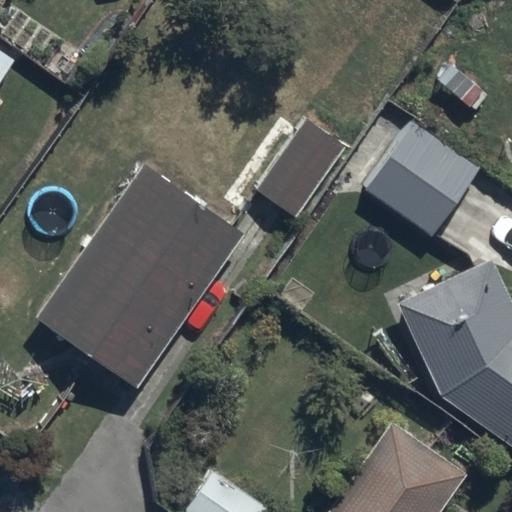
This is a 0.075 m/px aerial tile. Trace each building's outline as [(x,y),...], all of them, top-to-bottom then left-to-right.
[(303,114),(251,190),(292,219),(345,144),(303,114)] [(409,119),(363,186),(428,231),(474,164),(409,119)] [(137,163),(30,317),(134,384),(238,233),(137,163)] [(387,302),(428,395),(511,456),(511,315),(488,259),(387,302)] [(388,424),(323,511),(433,511),(460,476),(388,424)] [(268,511),(208,470),(180,510),(183,511),(268,511)]
